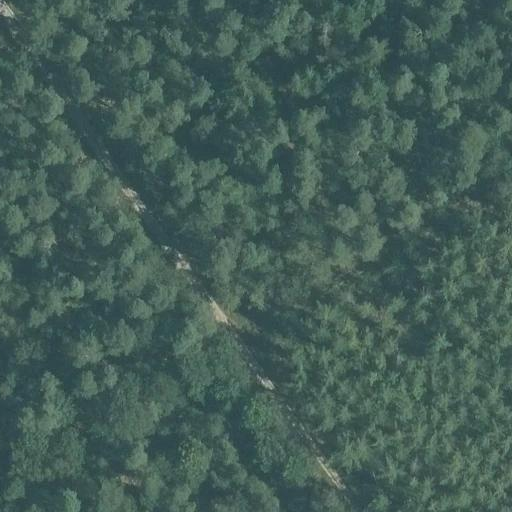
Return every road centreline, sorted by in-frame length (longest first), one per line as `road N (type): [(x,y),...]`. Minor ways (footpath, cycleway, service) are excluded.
road 1 (track): [(358,511),(0,6)]
road 2 (track): [(235,340),(511,180)]
